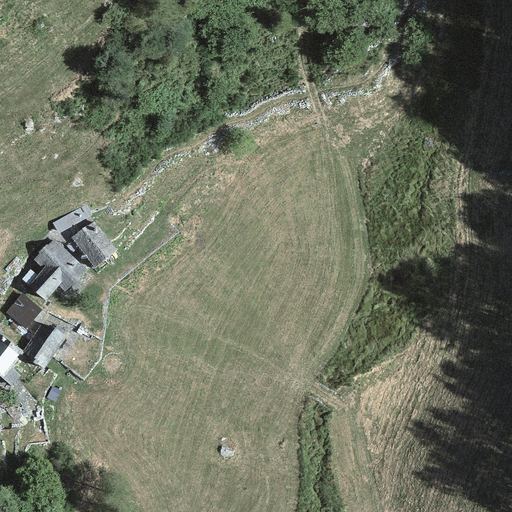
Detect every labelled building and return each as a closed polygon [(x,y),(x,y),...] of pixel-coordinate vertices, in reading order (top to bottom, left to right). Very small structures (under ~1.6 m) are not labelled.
[(85,205),(52,223),(58,234),(91,215),(85,205)] [(116,251),(93,222),(70,238),(94,269),(116,251)] [(58,286),(64,292),(85,270),(54,240),(47,246),(46,245),(38,253),(39,254),(33,260),(43,269),(28,286),(35,293),(45,301),(58,286)] [(21,294),(6,313),(32,336),(46,315),(21,294)] [(43,369),(66,337),(46,323),(22,352),(43,369)] [(9,367),(18,356),(0,341),(0,374),(2,376),(9,367)] [(20,376),(9,367),(2,376),(0,374),(0,376),(11,386),(20,376)]
